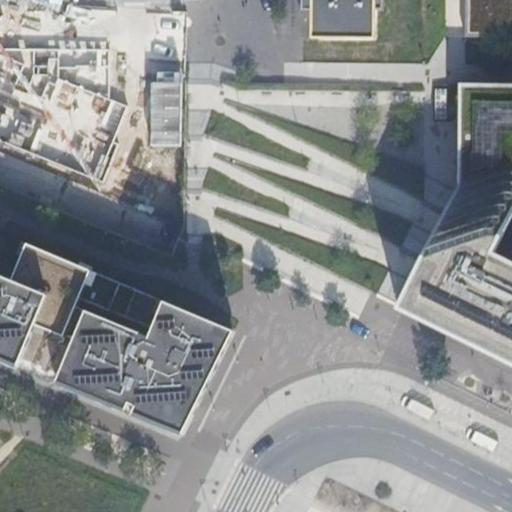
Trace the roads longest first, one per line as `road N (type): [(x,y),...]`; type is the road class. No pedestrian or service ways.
road 1 (secondary): [(511,496),(366,430),(340,427),(288,447),(245,511)]
road 2 (motorway): [(176,511),(0,440)]
